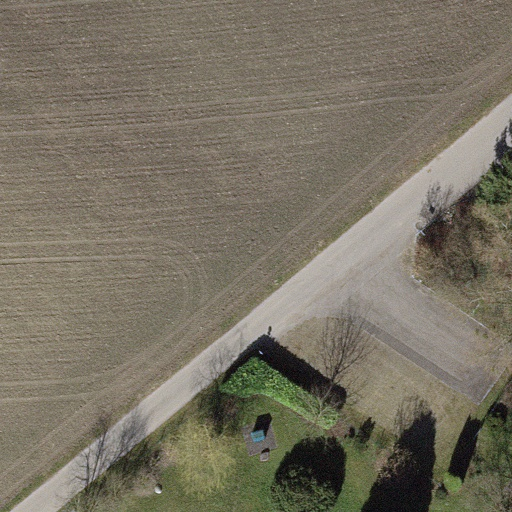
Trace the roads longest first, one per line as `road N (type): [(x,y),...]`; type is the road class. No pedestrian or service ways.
road 1 (track): [(333,270),(37,511)]
road 2 (residential): [(511,124),(333,270)]
